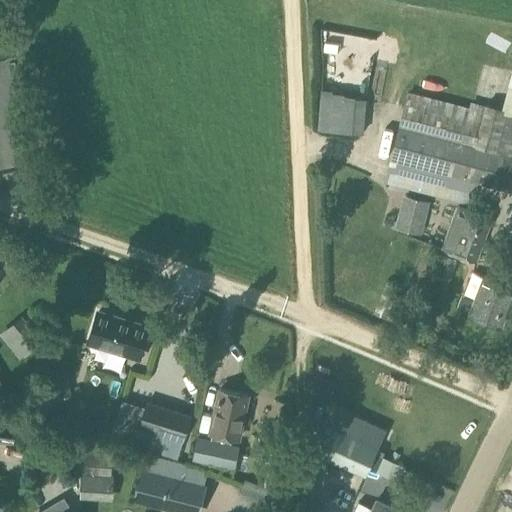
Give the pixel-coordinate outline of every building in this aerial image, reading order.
[(400,127),(384,181),(472,204),(478,182),(511,190),(511,77),(504,108),(488,104),(487,106),(472,102),(470,108),(412,94),(408,108),(403,127),(400,127)] [(331,91),(321,90),(317,131),(362,134),(365,100),(331,91)] [(458,208),(445,245),(450,247),(448,251),(477,262),(487,233),(486,233),(491,219),(458,208)] [(446,257),(434,291),(445,295),(458,261),(446,257)] [(472,273),(464,293),(475,297),(469,312),(501,325),(511,297),(511,286),(483,276),(482,277),(472,273)] [(31,310),(2,334),(23,360),(52,336),(31,310)] [(100,312),(91,343),(138,357),(147,326),(100,312)] [(68,373),(38,382),(46,406),(75,398),(68,373)] [(333,381),(317,374),(311,389),(327,396),(333,381)] [(221,390),(213,431),(233,435),(239,436),(247,396),(221,390)] [(150,402),(142,428),(185,442),(194,416),(150,402)] [(329,425),(316,451),(366,474),(378,448),(329,425)] [(201,436),(195,459),(234,466),(239,444),(231,443),(233,435),(213,431),(210,438),(201,436)] [(32,446),(30,469),(112,474),(114,452),(32,446)] [(273,448),(269,468),(283,470),(287,451),(273,448)] [(383,457),(376,472),(399,482),(400,483),(406,469),(407,468),(383,457)] [(165,508),(173,475),(141,467),(133,500),(165,508)] [(400,483),(399,482),(395,490),(412,498),(422,477),(406,469),(400,483)] [(197,511),(204,482),(173,475),(165,508),(182,511),(197,511)] [(316,511),(316,478),(298,478),(299,511),(316,511)] [(395,511),(397,509),(377,499),(370,511),(395,511)] [(66,511),(60,501),(40,511),(66,511)]
